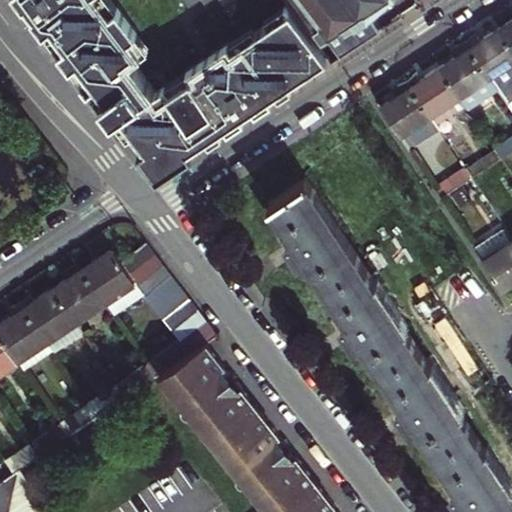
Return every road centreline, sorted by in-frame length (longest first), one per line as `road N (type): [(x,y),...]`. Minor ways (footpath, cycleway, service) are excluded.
road 1 (residential): [(151,208),(393,511)]
road 2 (residential): [(151,208),(461,0)]
road 3 (residential): [(0,15),(134,187)]
road 4 (residential): [(0,276),(134,187)]
